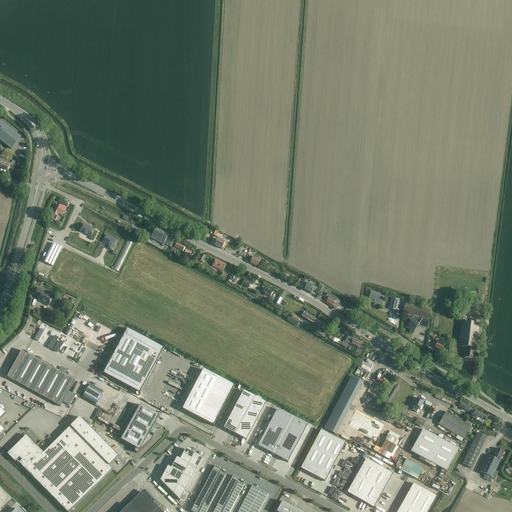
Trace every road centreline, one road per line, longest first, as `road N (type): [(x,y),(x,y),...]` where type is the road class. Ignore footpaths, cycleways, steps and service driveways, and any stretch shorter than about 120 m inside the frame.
road 1 (tertiary): [(511,420),(293,290),(41,168)]
road 2 (unclassified): [(90,511),(179,429),(340,511)]
road 3 (tertiary): [(0,308),(41,168)]
